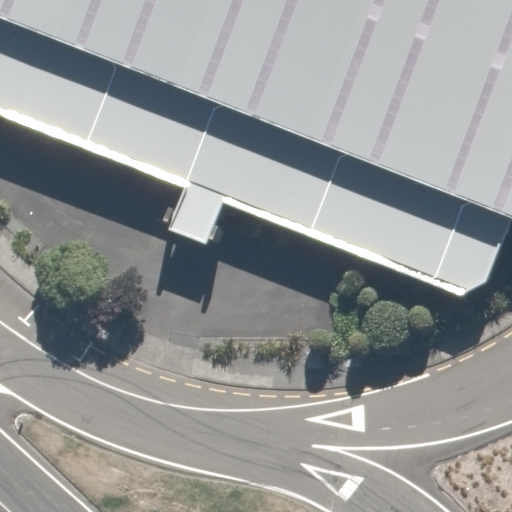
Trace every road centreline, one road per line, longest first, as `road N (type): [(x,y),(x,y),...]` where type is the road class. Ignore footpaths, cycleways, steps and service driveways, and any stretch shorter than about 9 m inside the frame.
road 1 (unclassified): [(134,424),(328,431),(439,416),(511,389)]
road 2 (unclassified): [(134,424),(332,488),(366,511)]
road 3 (unclassified): [(0,370),(27,391),(134,424)]
